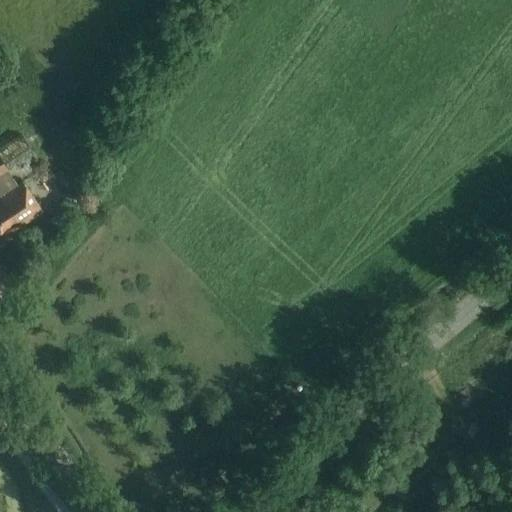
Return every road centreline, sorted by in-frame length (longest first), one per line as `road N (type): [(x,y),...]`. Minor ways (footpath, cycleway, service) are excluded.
road 1 (tertiary): [(253,511),(384,383),(511,274)]
road 2 (tertiary): [(89,511),(0,377)]
